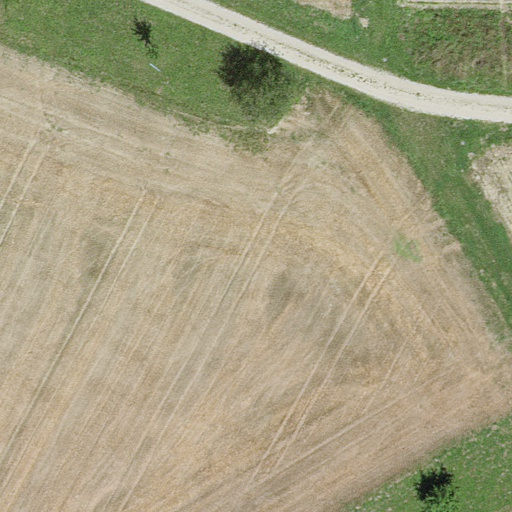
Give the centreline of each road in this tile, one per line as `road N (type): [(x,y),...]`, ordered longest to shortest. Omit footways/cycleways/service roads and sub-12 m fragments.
road 1 (track): [(511,109),(489,110),(371,74),(187,0)]
road 2 (track): [(511,294),(419,135),(410,86)]
